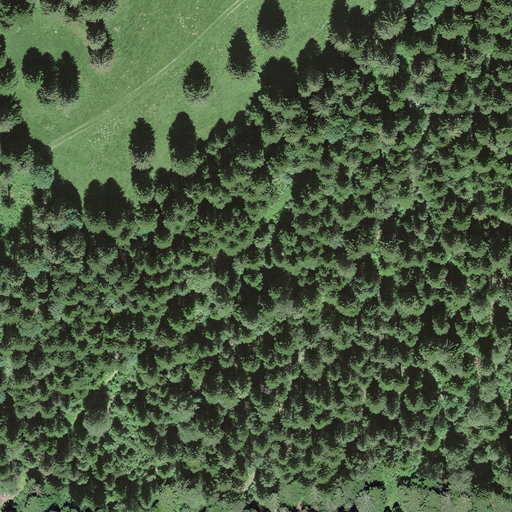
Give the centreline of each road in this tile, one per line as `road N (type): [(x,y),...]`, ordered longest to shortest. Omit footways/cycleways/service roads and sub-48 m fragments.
road 1 (track): [(1,511),(123,357),(258,227),(412,53),(446,0)]
road 2 (track): [(236,511),(276,408),(392,207),(485,0)]
